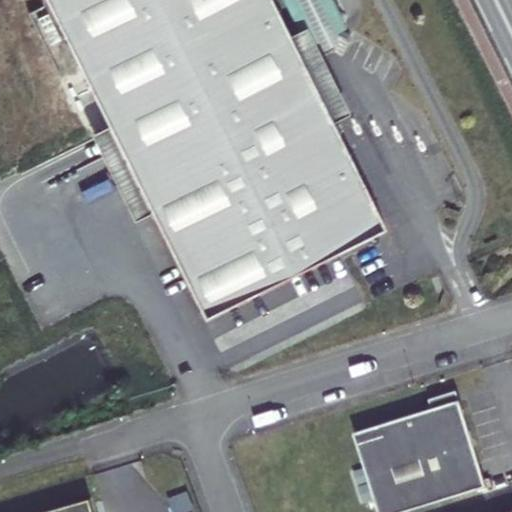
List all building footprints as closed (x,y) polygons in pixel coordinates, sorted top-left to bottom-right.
[(157,220),(211,326),(391,233),(337,128),(293,42),(271,0),(44,0),(113,134),(157,220)] [(293,42),(337,128),(353,119),(318,50),(329,45),(349,34),(331,0),(282,0),(302,38),(293,42)] [(113,134),(96,143),(140,229),(157,220),(113,134)] [(426,511),(478,497),(453,411),(347,441),(367,511),(426,511)] [(95,511),(92,501),(52,511),(95,511)]
